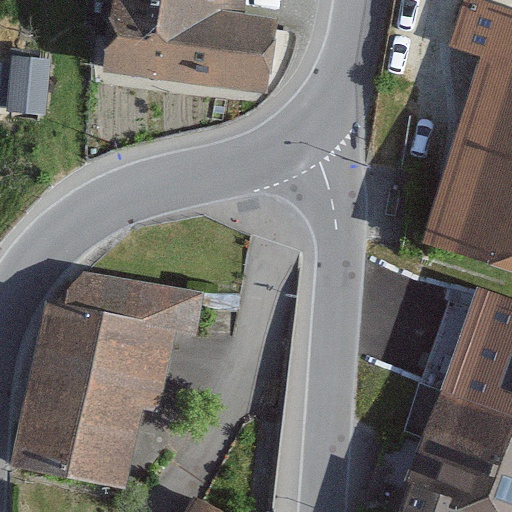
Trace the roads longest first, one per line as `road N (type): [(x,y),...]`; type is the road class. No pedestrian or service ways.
road 1 (tertiary): [(302,137),(330,188),(340,264),(309,511)]
road 2 (tertiary): [(302,137),(247,165),(111,203),(48,246),(0,323)]
road 3 (tertiary): [(359,0),(344,75),(321,121),(302,137)]
